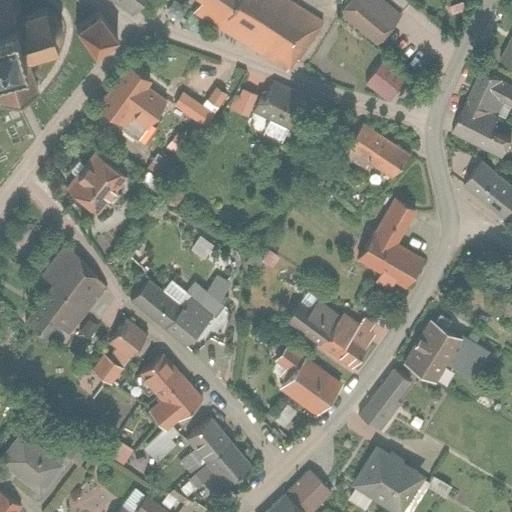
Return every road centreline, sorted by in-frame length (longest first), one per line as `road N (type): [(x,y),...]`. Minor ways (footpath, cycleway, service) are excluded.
road 1 (residential): [(4,158),(268,452)]
road 2 (residential): [(268,452),(383,322),(427,248),(433,203)]
road 3 (residential): [(122,8),(355,92),(411,96)]
road 4 (residential): [(122,8),(4,158)]
